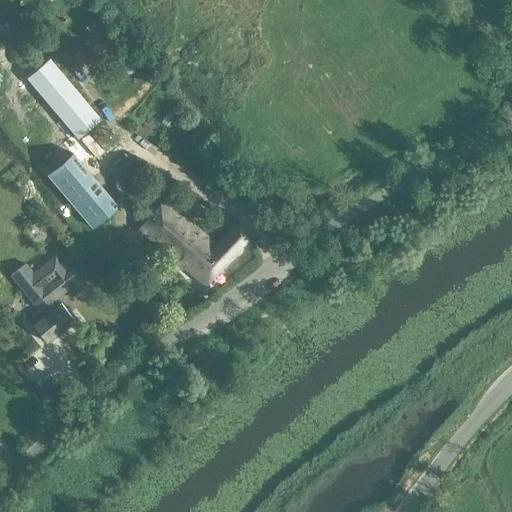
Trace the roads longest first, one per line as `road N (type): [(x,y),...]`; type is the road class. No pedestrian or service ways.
road 1 (unclassified): [(511,121),(255,274),(149,349),(0,487)]
road 2 (unknown): [(287,256),(182,179),(113,147)]
road 3 (unclassified): [(409,511),(511,387)]
